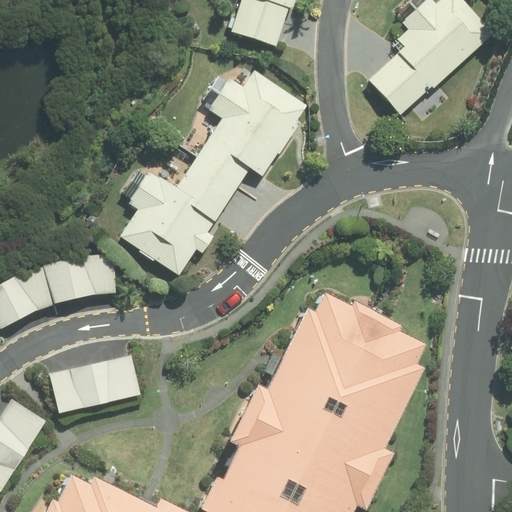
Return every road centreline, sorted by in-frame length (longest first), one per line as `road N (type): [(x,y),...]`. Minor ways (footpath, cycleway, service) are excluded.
road 1 (residential): [(352,178),(293,212),(253,258),(180,312),(79,328),(35,343),(0,367)]
road 2 (residential): [(501,181),(469,471)]
road 3 (residential): [(336,0),(329,90),(352,178)]
road 4 (residential): [(352,178),(409,168),(501,181)]
